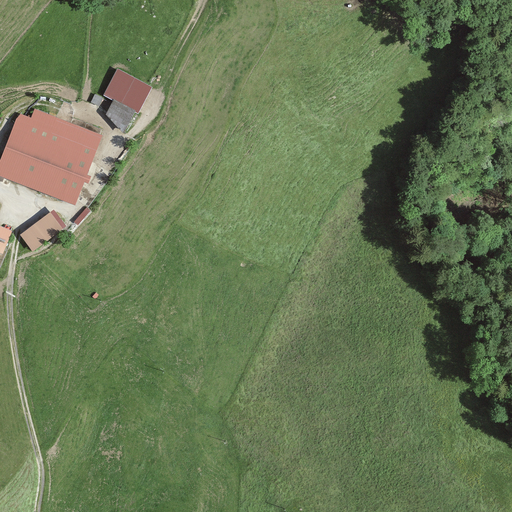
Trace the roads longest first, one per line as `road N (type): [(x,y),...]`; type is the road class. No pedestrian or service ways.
road 1 (track): [(9,260),(35,257),(78,225),(205,0)]
road 2 (track): [(37,511),(38,460),(7,292),(19,211)]
